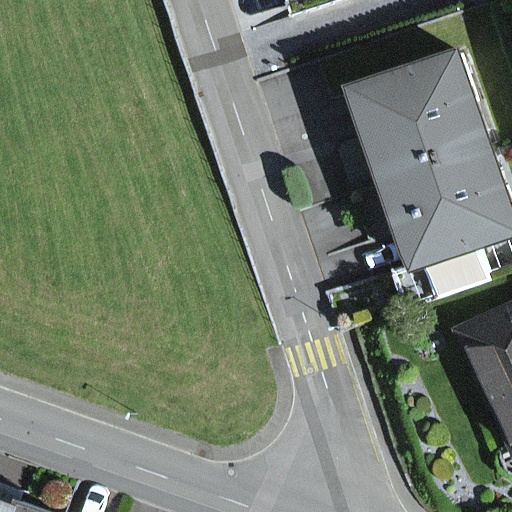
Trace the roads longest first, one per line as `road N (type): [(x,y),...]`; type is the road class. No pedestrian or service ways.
road 1 (residential): [(334,511),(335,424),(204,0)]
road 2 (residential): [(0,418),(259,511)]
